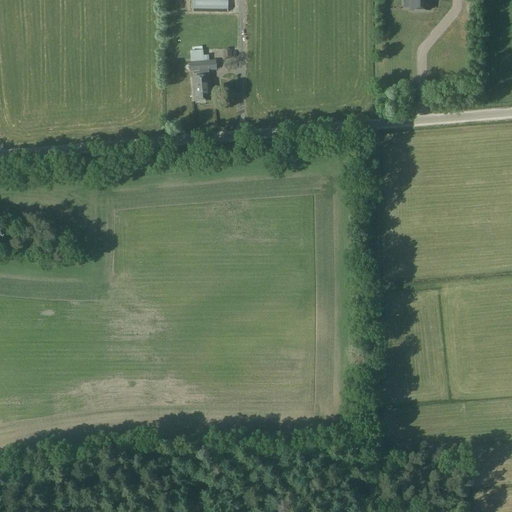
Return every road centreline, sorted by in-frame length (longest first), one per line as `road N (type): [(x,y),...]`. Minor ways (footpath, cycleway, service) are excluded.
road 1 (unclassified): [(0,156),(511,111)]
road 2 (track): [(372,421),(371,123)]
